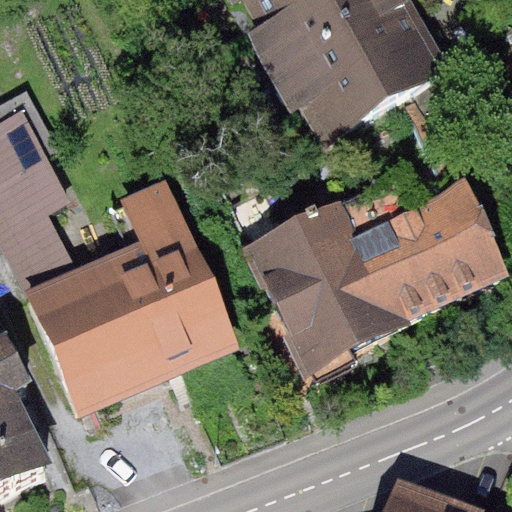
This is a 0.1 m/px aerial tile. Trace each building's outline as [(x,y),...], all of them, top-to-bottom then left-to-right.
[(453,87),(402,0),(231,0),(325,161),(453,87)] [(27,122),(0,134),(0,259),(84,434),(247,365),(155,158),(110,178),(135,237),(65,268),(47,232),(76,219),(27,122)] [(339,220),(253,260),(313,389),(511,297),(468,206),(356,258),(339,220)] [(0,511),(1,511),(53,486),(17,414),(32,407),(10,363),(0,367),(0,511)] [(435,511),(400,500),(395,511),(435,511)]
